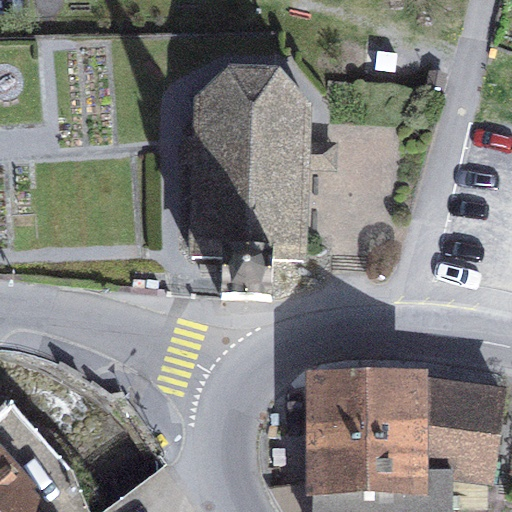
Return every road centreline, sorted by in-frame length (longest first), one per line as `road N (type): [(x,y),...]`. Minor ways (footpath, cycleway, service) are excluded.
road 1 (tertiary): [(511,349),(412,333),(347,333),(272,355),(241,388)]
road 2 (residential): [(241,388),(81,318),(0,305)]
road 3 (tertiary): [(241,388),(222,449),(242,511)]
